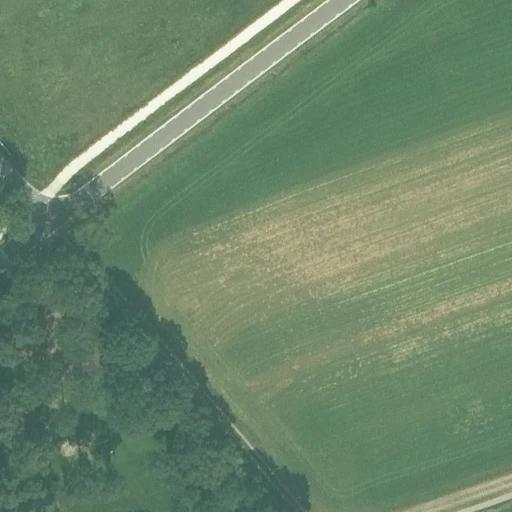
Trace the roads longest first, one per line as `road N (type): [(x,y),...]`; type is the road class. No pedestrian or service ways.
road 1 (track): [(306,511),(49,223)]
road 2 (tertiary): [(49,223),(343,0)]
